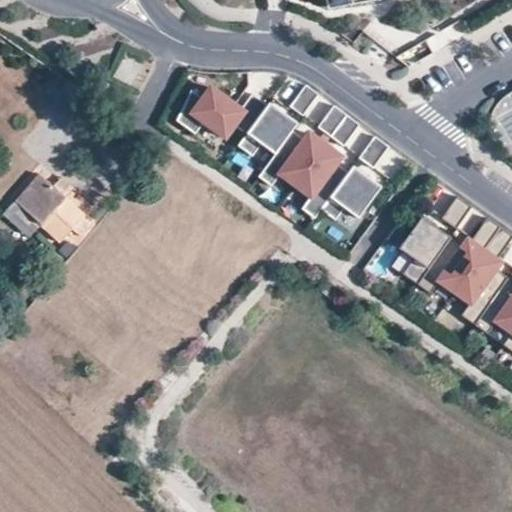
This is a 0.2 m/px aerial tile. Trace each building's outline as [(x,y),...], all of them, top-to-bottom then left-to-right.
[(319,93),(306,84),(290,106),(303,115),(319,93)] [(203,97),(192,89),(177,119),(195,133),(204,121),(225,136),(234,124),(247,133),(268,104),(253,93),(241,108),(211,86),(203,97)] [(298,122),(270,101),(268,104),(247,133),(239,144),(253,155),(262,143),(276,153),(292,130),(298,122)] [(347,114),(334,105),(318,127),(331,136),(347,114)] [(360,124),(347,114),(331,136),(344,146),(360,124)] [(304,139),(292,130),(276,153),(259,175),(272,185),(281,173),(296,184),(325,144),(309,132),(304,139)] [(375,136),(359,157),(372,167),(388,145),(375,136)] [(341,156),(325,144),(296,184),(312,195),(303,207),(316,217),(322,208),(349,171),(337,162),(341,156)] [(382,185),(354,164),(349,171),(322,208),(337,218),(346,206),(359,216),(382,185)] [(37,177),(13,205),(40,228),(59,245),(70,232),(78,239),(89,228),(80,220),(83,217),(37,177)] [(472,206),(459,197),(444,219),(457,228),(472,206)] [(27,242),(40,228),(13,205),(0,219),(27,242)] [(451,236),(422,216),(400,248),(414,258),(403,273),(417,284),(451,236)] [(463,245),(451,236),(417,284),(431,293),(439,281),(455,291),(501,226),(488,217),(471,241),(468,238),(463,245)] [(511,237),(511,234),(501,226),(455,291),(470,302),(462,315),(475,324),(508,277),(496,268),(500,261),(497,259),(511,237)] [(58,267),(64,260),(57,255),(51,261),(58,267)] [(511,279),(508,277),(475,324),(488,333),(497,321),(511,331),(511,279)]
